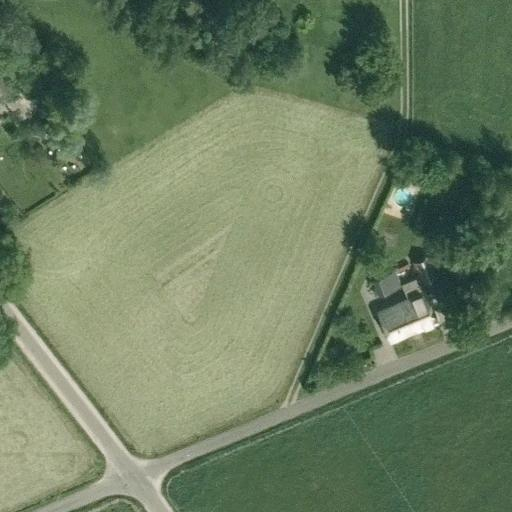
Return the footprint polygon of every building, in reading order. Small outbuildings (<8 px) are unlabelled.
[(0,89),(6,95),(12,88),(11,87),(14,84),(2,74),(0,77),(0,76),(0,89)] [(45,131),(41,126),(33,133),(37,138),(45,131)] [(55,142),(59,147),(67,141),(62,136),(55,142)] [(438,320),(422,283),(435,278),(443,274),(435,252),(426,256),(412,261),(419,276),(402,283),(408,298),(378,310),(391,340),(438,320)] [(401,284),(395,270),(372,279),(378,293),(401,284)]
